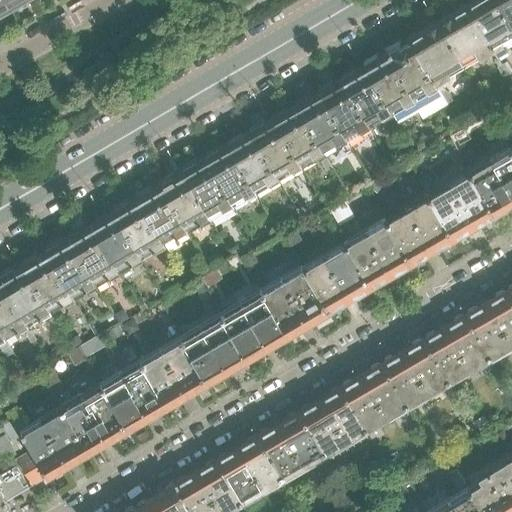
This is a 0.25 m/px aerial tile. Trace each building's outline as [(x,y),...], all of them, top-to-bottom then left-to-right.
[(0,0),(0,11),(8,7),(4,0),(0,0)] [(511,37),(511,28),(495,0),(474,0),(473,1),(474,1),(468,5),(494,50),(498,56),(509,50),(504,42),(511,37)] [(511,0),(495,0),(511,28),(511,0)] [(494,50),(468,5),(467,2),(459,7),(460,9),(451,14),(448,13),(442,17),(440,20),(437,22),(464,67),(494,50)] [(464,67),(437,22),(436,23),(433,22),(426,26),(425,29),(423,30),(423,31),(418,34),(417,33),(416,34),(415,32),(408,37),(407,37),(409,40),(446,104),(448,107),(454,104),(446,91),(445,91),(440,83),(439,84),(439,82),(464,67)] [(446,104),(409,40),(403,44),(402,44),(401,45),(399,41),(386,50),(388,52),(387,53),(424,118),(446,104)] [(424,118),(387,53),(380,58),(380,57),(378,58),(377,55),(363,63),(365,66),(364,67),(392,113),(395,118),(398,124),(418,112),(422,119),(424,118)] [(498,56),(494,59),(498,66),(497,66),(503,77),(508,74),(502,63),(498,56)] [(511,69),(507,61),(502,63),(508,74),(511,80),(511,71),(511,70),(511,69)] [(392,113),(364,67),(357,71),(356,71),(354,68),(341,76),(343,79),(341,80),(342,80),(368,126),(392,113)] [(368,126),(342,80),(335,84),(334,84),(333,85),(331,81),(318,89),(320,92),(319,93),(346,139),(368,126)] [(346,139),(319,93),(312,97),(310,98),(309,95),(294,103),(296,107),(323,153),(346,139)] [(323,153),(296,107),(289,111),(289,110),(288,111),(286,108),(273,116),(275,119),(273,119),(274,120),(300,166),(323,153)] [(300,166),(274,120),(267,124),(266,123),(265,124),(263,121),(250,129),(252,132),(251,133),(277,179),(300,166)] [(277,179),(251,133),(244,137),(242,137),(241,134),(227,142),(229,145),(228,146),(255,193),(277,179)] [(255,193),(228,146),(221,150),(220,151),(218,147),(205,155),(206,158),(205,159),(233,205),(255,193)] [(511,150),(511,149),(510,147),(468,171),(493,214),(494,213),(498,214),(504,210),(505,207),(511,202),(511,150)] [(332,167),(326,158),(320,161),(326,171),(332,167)] [(233,205),(205,159),(198,164),(198,163),(197,164),(195,161),(182,168),(184,172),(183,172),(184,175),(210,219),(233,205)] [(493,214),(468,171),(426,195),(451,238),(453,237),(456,238),(462,234),(463,231),(464,230),(481,220),(484,221),(490,218),(491,214),(493,214)] [(433,185),(426,173),(418,178),(424,190),(433,185)] [(210,219),(184,175),(177,179),(176,176),(174,177),(173,174),(159,182),(161,185),(160,186),(161,188),(187,232),(210,219)] [(187,232),(161,188),(154,192),(153,190),(152,190),(150,187),(136,195),(138,198),(137,199),(138,201),(164,246),(178,237),(179,239),(178,240),(182,247),(185,246),(197,265),(194,267),(199,276),(211,269),(205,260),(204,261),(187,232)] [(451,238),(426,195),(386,219),(411,261),(412,263),(421,258),(422,255),(439,245),(443,245),(449,242),(450,239),(451,238)] [(164,246),(138,201),(131,205),(130,203),(129,204),(127,200),(114,208),(115,211),(114,212),(116,215),(142,259),(164,246)] [(354,216),(345,201),(330,210),(339,225),(354,216)] [(142,259),(116,215),(109,219),(107,216),(106,217),(104,214),(91,222),(93,225),(91,225),(93,228),(119,273),(142,259)] [(411,261),(386,219),(344,244),(369,285),(370,285),(373,286),(379,282),(380,279),(398,269),(401,269),(407,266),(408,263),(411,261)] [(119,273),(93,228),(86,232),(84,229),(83,230),(81,227),(68,235),(70,238),(69,239),(70,241),(96,286),(119,273)] [(295,228),(284,235),(291,246),(301,239),(295,228)] [(96,286),(70,241),(63,245),(62,243),(60,244),(58,240),(45,248),(47,251),(46,252),(47,254),(73,299),(96,286)] [(369,285),(344,244),(303,268),(327,310),(328,309),(332,310),(338,306),(339,303),(356,293),(360,294),(366,290),(367,287),(369,285)] [(73,299),(47,254),(40,259),(39,256),(37,257),(36,254),(22,261),(24,264),(23,265),(24,268),(50,313),(73,299)] [(50,313),(24,268),(17,272),(16,269),(15,270),(13,267),(0,274),(0,275),(1,278),(0,279),(2,281),(27,326),(50,313)] [(215,268),(200,277),(206,288),(221,279),(215,268)] [(327,310),(303,268),(262,292),(288,336),(296,331),(297,327),(299,326),(315,317),(318,318),(324,314),(325,311),(327,310)] [(127,287),(122,277),(116,281),(121,290),(127,287)] [(27,326),(2,281),(0,282),(0,331),(5,339),(27,326)] [(104,300),(98,290),(93,294),(98,303),(104,300)] [(494,355),(511,344),(511,299),(507,290),(504,291),(501,290),(495,294),(494,297),(475,308),(472,307),(466,311),(465,314),(490,357),(504,380),(511,375),(511,374),(507,365),(503,368),(494,355)] [(288,336),(262,292),(221,316),(246,360),(256,354),(257,351),(262,348),(276,340),(279,341),(288,336)] [(490,357),(465,314),(463,315),(460,314),(454,318),(453,321),(433,333),(430,332),(424,335),(423,338),(448,382),(490,357)] [(246,360),(221,316),(181,340),(205,381),(209,379),(212,380),(218,376),(219,373),(235,363),(239,364),(246,360)] [(59,327),(54,318),(48,321),(53,330),(59,327)] [(132,318),(121,324),(127,333),(138,327),(132,318)] [(116,325),(105,332),(111,341),(122,334),(116,325)] [(36,340),(31,330),(25,334),(30,343),(36,340)] [(448,382),(423,338),(421,340),(418,339),(412,342),(411,345),(392,357),(389,356),(383,359),(382,363),(407,406),(448,382)] [(205,381),(181,340),(141,363),(166,406),(176,401),(177,397),(178,397),(193,388),(197,389),(203,385),(203,382),(205,381)] [(86,358),(83,353),(79,346),(68,353),(75,365),(86,358)] [(166,406),(141,363),(103,386),(127,427),(129,425),(133,426),(139,423),(139,419),(143,417),(156,410),(159,411),(166,406)] [(407,406),(382,363),(380,364),(377,363),(371,366),(370,370),(351,381),(347,380),(342,383),(341,387),(365,430),(407,406)] [(19,398),(12,386),(1,393),(8,404),(19,398)] [(127,427),(103,386),(61,410),(87,453),(99,446),(98,444),(114,434),(117,435),(123,432),(124,428),(127,427)] [(365,430),(341,387),(338,388),(335,387),(329,390),(329,394),(309,405),(306,404),(300,407),(299,411),(323,454),(365,430)] [(31,448),(16,457),(31,484),(32,483),(43,477),(42,476),(46,473),(46,474),(50,472),(53,473),(59,469),(60,466),(63,464),(76,457),(77,459),(77,458),(87,453),(61,410),(22,433),(28,444),(31,448)] [(323,454),(299,411),(297,412),(294,411),(288,414),(287,418),(267,429),(264,428),(258,432),(258,435),(282,478),(323,454)] [(0,447),(9,442),(18,436),(7,418),(2,421),(4,425),(0,427),(0,447)] [(217,456),(216,459),(241,502),(247,499),(282,478),(258,435),(255,436),(252,435),(246,439),(246,442),(226,453),(223,452),(217,456)] [(9,442),(0,447),(0,463),(11,457),(16,454),(16,453),(9,442)] [(481,481),(468,488),(482,511),(509,511),(507,509),(511,507),(507,501),(511,481),(511,454),(477,476),(481,481)] [(176,482),(174,484),(190,511),(224,511),(241,502),(216,459),(214,460),(211,459),(205,463),(204,466),(186,476),(183,476),(177,479),(176,482)] [(0,474),(0,503),(7,500),(29,487),(16,465),(0,474)] [(443,491),(423,504),(428,511),(482,511),(468,488),(456,470),(448,474),(460,493),(449,500),(443,491)] [(136,506),(134,507),(137,511),(190,511),(174,484),(171,483),(165,486),(164,489),(146,500),(143,499),(137,502),(136,506)]
